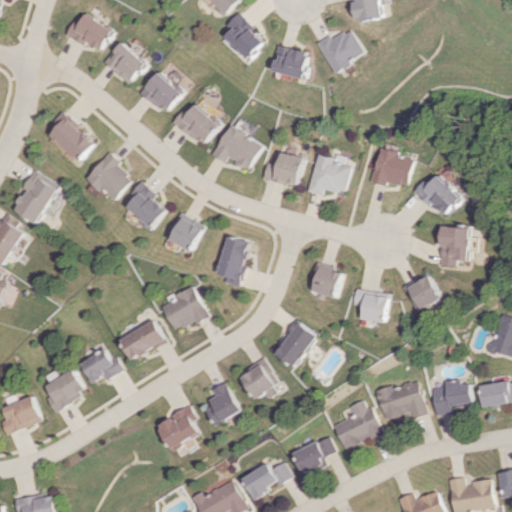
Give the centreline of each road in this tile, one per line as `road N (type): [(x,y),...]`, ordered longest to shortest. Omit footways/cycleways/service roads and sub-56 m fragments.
road 1 (residential): [(0,470),(65,446),(252,328),(278,285),(296,222)]
road 2 (residential): [(0,54),(71,75),(203,188),(296,222)]
road 3 (residential): [(304,511),(410,459),(511,437)]
road 4 (residential): [(0,162),(44,0)]
